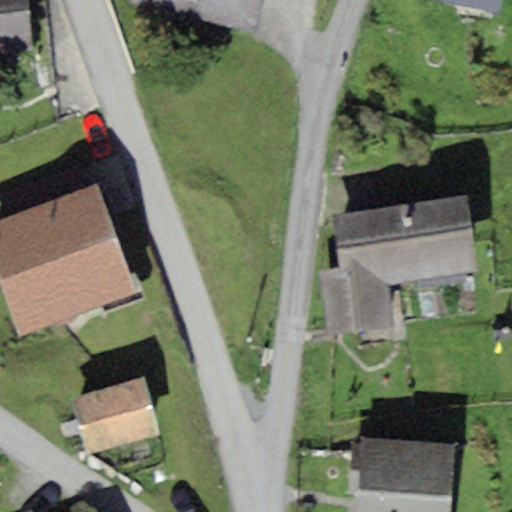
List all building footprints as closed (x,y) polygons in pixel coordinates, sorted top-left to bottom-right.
[(0,0),(0,54),(33,50),(26,0),(0,0)] [(264,0),(129,0),(129,1),(257,31),(264,0)] [(444,0),(500,11),(502,0),(444,0)] [(0,288),(19,336),(133,291),(90,185),(0,220),(0,288)] [(465,194),(331,215),(340,269),(318,272),(328,335),(392,324),(385,283),(477,269),(465,194)] [(156,382),(85,402),(101,454),(171,434),(156,382)] [(360,438),(357,491),(448,497),(452,444),(360,438)] [(447,511),(448,497),(357,491),(354,511),(447,511)]
